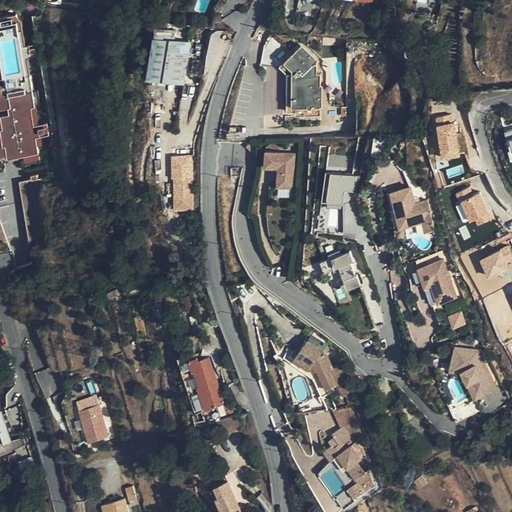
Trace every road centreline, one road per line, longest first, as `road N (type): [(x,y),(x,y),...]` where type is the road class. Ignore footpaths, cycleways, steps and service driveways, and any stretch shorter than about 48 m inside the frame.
road 1 (residential): [(210,153),(251,162),(244,232),(260,267),(367,363),(389,363),(395,345),(382,277),(356,215)]
road 2 (tertiary): [(283,511),(275,457),(217,286),(210,153)]
road 3 (tertiary): [(0,299),(65,511)]
road 4 (tertiary): [(210,153),(229,69),(262,0)]
road 5 (residential): [(511,200),(479,121),(484,107),(511,98)]
